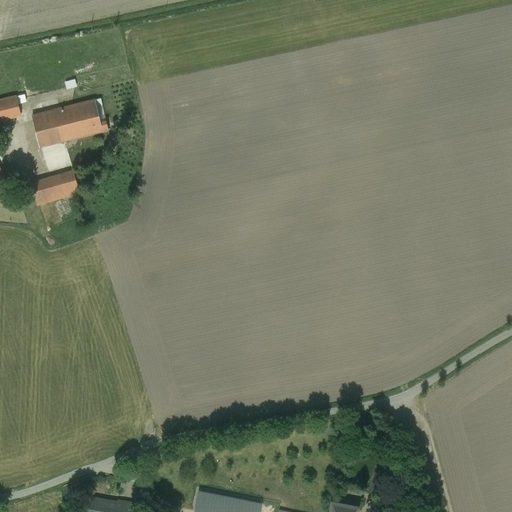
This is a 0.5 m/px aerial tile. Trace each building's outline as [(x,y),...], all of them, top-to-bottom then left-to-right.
[(78,78),(67,80),(69,88),(79,85),(78,78)] [(23,95),(17,96),(18,104),(25,102),(24,99),(23,95)] [(16,96),(0,99),(0,120),(21,115),(18,104),(17,96),(16,96)] [(65,107),(32,116),(39,146),(77,137),(102,131),(100,121),(106,120),(101,98),(65,107)] [(106,120),(100,121),(102,131),(108,129),(106,120)] [(0,195),(9,192),(0,170),(0,195)] [(73,170),(31,183),(37,204),(79,191),(73,170)] [(200,491),(196,511),(258,511),(260,503),(200,491)] [(117,502),(92,497),(89,511),(130,511),(132,503),(123,502),(123,503),(117,502)] [(356,511),(358,506),(331,501),(329,511),(356,511)]
